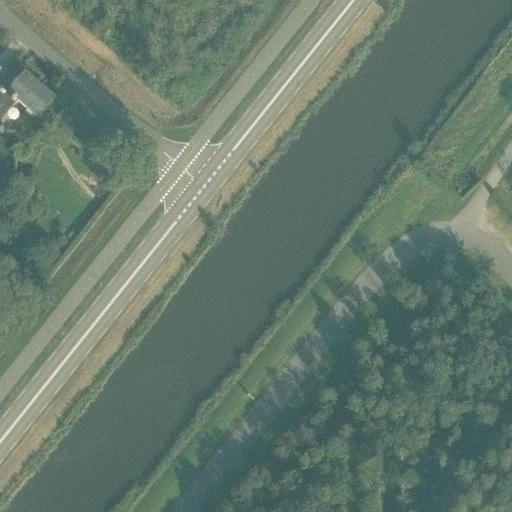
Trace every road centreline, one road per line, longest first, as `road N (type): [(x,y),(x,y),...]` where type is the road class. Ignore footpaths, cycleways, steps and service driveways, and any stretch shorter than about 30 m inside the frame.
road 1 (primary): [(0,441),(204,186)]
road 2 (unclassified): [(204,186),(0,11)]
road 3 (primary): [(204,186),(353,0)]
